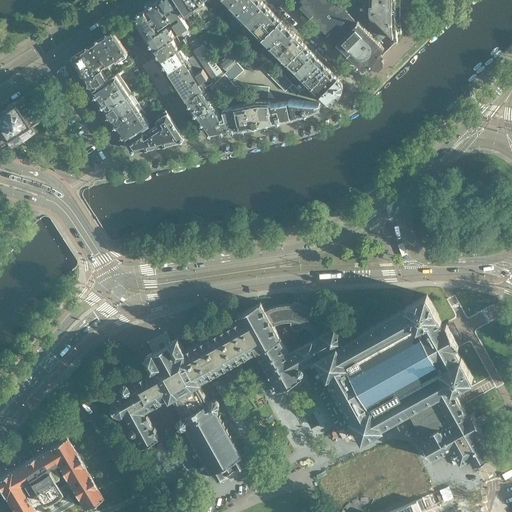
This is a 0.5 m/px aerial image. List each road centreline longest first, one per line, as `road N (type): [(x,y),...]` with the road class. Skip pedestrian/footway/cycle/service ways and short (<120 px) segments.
road 1 (residential): [(278,0),(359,84),(345,105),(294,126),(114,162),(43,58)]
road 2 (primary): [(117,304),(423,271)]
road 3 (primary): [(397,195),(318,243),(116,280)]
road 4 (primary): [(116,280),(78,310),(0,405)]
road 5 (primary): [(0,422),(48,363),(117,304)]
